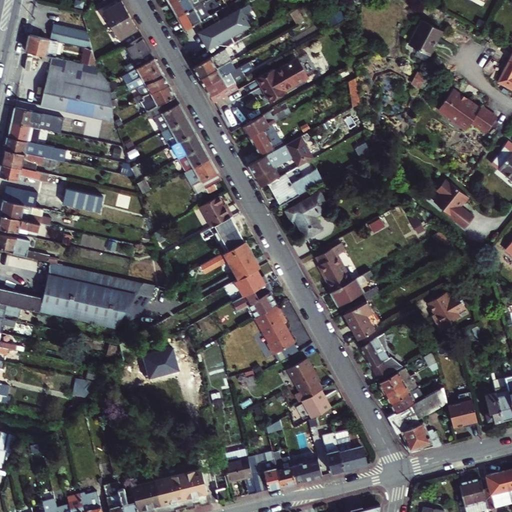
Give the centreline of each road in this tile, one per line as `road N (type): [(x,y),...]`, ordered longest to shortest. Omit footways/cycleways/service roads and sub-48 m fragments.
road 1 (residential): [(397,473),(139,0)]
road 2 (residential): [(231,511),(397,473)]
